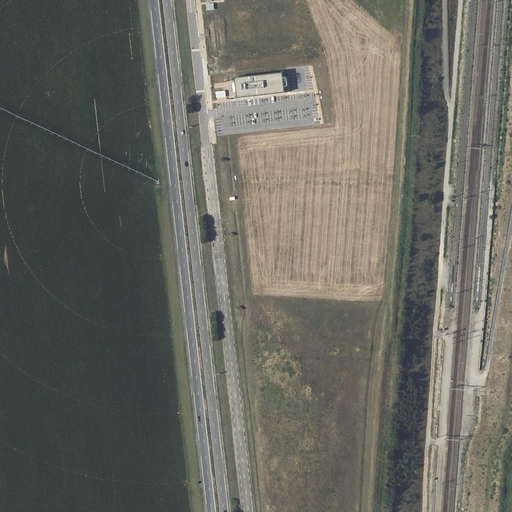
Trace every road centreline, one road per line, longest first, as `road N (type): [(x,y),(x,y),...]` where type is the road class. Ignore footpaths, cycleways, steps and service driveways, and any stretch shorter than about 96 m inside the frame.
road 1 (trunk): [(154,0),(211,511)]
road 2 (trunk): [(223,511),(166,0)]
road 3 (track): [(449,115),(423,511)]
